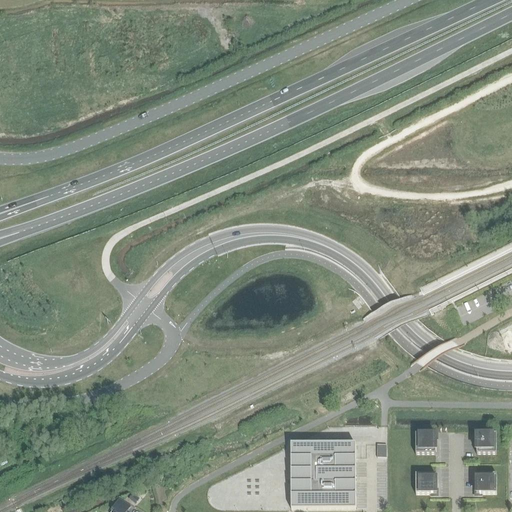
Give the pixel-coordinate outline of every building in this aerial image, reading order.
[(492,334),(487,337),(496,355),(501,352),(492,334)] [(481,436),(476,436),(476,452),(476,455),(496,455),(496,435),(481,435),(481,436)] [(431,436),(415,436),(415,456),(435,456),(435,452),(436,452),(436,436),(431,436)] [(291,486),(291,511),(356,511),(356,446),(291,446),(291,478),(290,478),(290,486),(291,486)] [(386,446),(377,446),(377,459),(386,459),(386,446)] [(235,483),(254,475),(254,474),(272,466),(269,460),(273,458),(271,453),(223,474),(227,481),(233,479),(235,483)] [(497,475),(477,476),(477,479),(476,479),(476,495),(481,495),(497,495),(497,475)] [(436,480),(436,476),(416,476),(416,496),(431,496),(431,495),(436,495),(436,480)] [(132,495),(129,500),(135,505),(139,500),(132,495)] [(126,511),(130,507),(119,500),(111,511),(126,511)]
